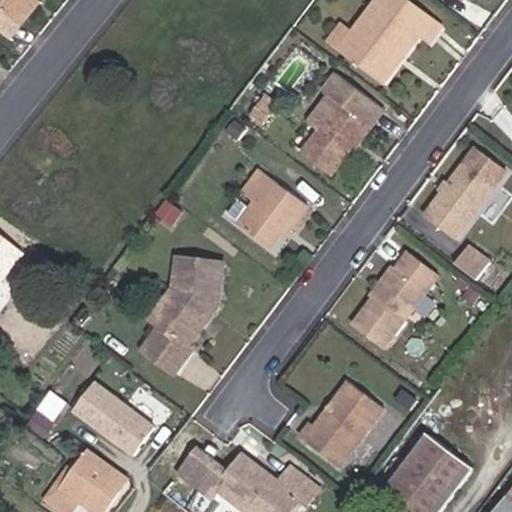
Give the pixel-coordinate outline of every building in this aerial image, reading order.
[(0,0),(0,24),(3,27),(25,0),(0,0)] [(443,24),(411,0),(379,0),(342,48),(374,73),(393,49),(402,57),(423,31),(432,38),(443,24)] [(393,49),(374,73),(384,81),(402,57),(393,49)] [(304,152),(332,173),(372,122),(385,106),(341,71),(328,88),(333,92),(312,120),(323,128),(304,152)] [(275,111),(259,98),(251,109),(267,121),(275,111)] [(323,128),(312,120),(294,143),(304,152),(323,128)] [(477,146),(425,214),(456,237),(507,170),(477,146)] [(309,205),(261,167),(243,189),(259,201),(241,224),(270,247),(283,231),(286,226),(290,229),(309,205)] [(220,236),(206,223),(195,236),(209,248),(220,236)] [(472,266),(480,256),(467,247),(460,256),(472,266)] [(411,250),(355,325),(385,347),(441,273),(411,250)] [(226,270),(181,269),(180,291),(180,298),(185,298),(185,304),(163,326),(165,329),(146,352),(176,377),(196,352),(192,349),(214,322),(213,311),(225,311),(226,270)] [(155,321),(163,326),(185,304),(185,298),(180,298),(180,291),(155,321)] [(135,453),(157,425),(96,379),(75,406),(135,453)] [(335,420),(330,416),(320,430),(316,426),(305,441),(344,470),(389,412),(353,386),(340,404),(344,407),(335,420)] [(51,429),(67,399),(50,389),(34,420),(51,429)] [(340,404),(330,416),(335,420),(344,407),(340,404)] [(383,494),(407,511),(441,511),(475,467),(428,432),(383,494)] [(98,511),(125,478),(92,453),(76,474),(65,488),(77,496),(98,511)] [(216,468),(196,453),(181,472),(201,487),(216,468)] [(219,489),(249,511),(286,511),(298,497),(309,506),(320,491),(296,472),(285,486),(245,456),(228,478),(216,468),(201,487),(213,497),(219,489)] [(64,511),(65,511),(77,496),(65,488),(76,474),(68,468),(46,499),(64,511)] [(511,511),(511,496),(499,511),(511,511)] [(304,511),(307,508),(296,501),(289,511),(304,511)]
